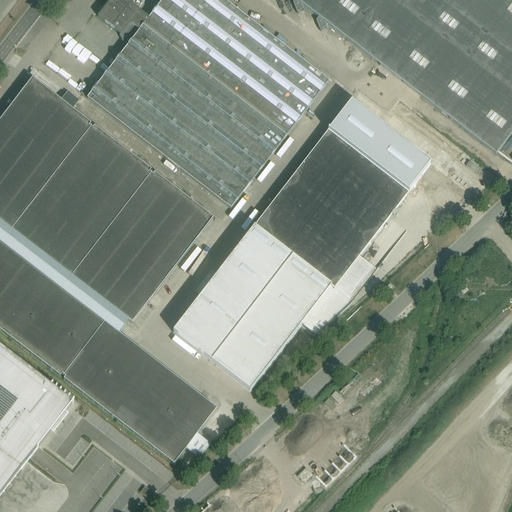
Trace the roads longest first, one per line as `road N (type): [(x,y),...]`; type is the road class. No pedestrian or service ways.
road 1 (unclassified): [(176,511),(511,198)]
road 2 (unknown): [(511,321),(331,511)]
